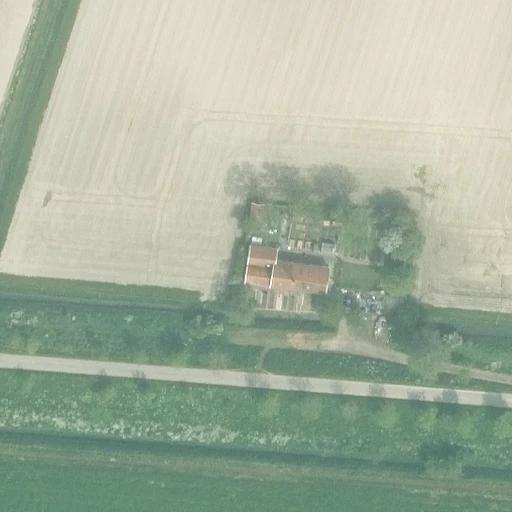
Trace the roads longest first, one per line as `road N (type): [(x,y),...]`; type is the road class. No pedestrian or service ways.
road 1 (unclassified): [(511,401),(0,361)]
road 2 (track): [(0,320),(340,346)]
